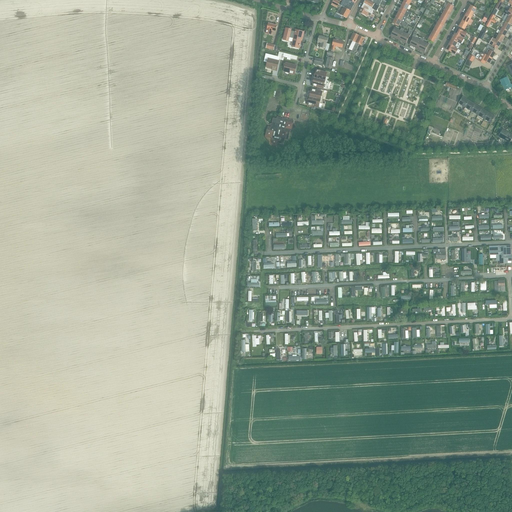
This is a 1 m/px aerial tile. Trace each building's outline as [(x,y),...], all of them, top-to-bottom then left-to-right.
[(344,7),(340,15),(347,18),(351,11),(355,3),(349,0),(343,0),(340,5),(344,7)] [(368,0),(365,0),(364,4),(373,10),(376,12),(378,9),(379,6),(368,0)] [(403,2),(401,7),(407,10),(409,5),(403,2)] [(447,2),(443,8),(451,13),(451,12),(454,7),(447,2)] [(364,4),(362,8),(371,14),(374,16),(376,13),(373,11),(373,10),(364,4)] [(468,11),(474,14),(477,9),(471,5),(468,11)] [(401,7),(398,13),(408,18),(409,15),(411,16),(412,13),(407,10),(401,7)] [(362,8),(359,12),(366,17),(369,14),(371,15),(370,16),(373,18),(374,16),(371,14),(362,8)] [(443,8),(440,14),(448,19),(448,18),(451,13),(443,8)] [(471,19),(474,14),(468,11),(465,16),(471,19)] [(398,13),(395,18),(401,21),(405,23),(408,18),(398,13)] [(440,14),(437,20),(445,25),(448,19),(440,14)] [(506,15),(503,21),(511,25),(511,23),(511,18),(509,16),(506,15)] [(468,25),(471,19),(465,16),(462,21),(468,25)] [(395,18),(393,24),(399,27),(400,23),(402,24),(401,25),(406,27),(407,24),(405,23),(401,21),(395,18)] [(437,20),(434,26),(441,31),(442,28),(445,25),(437,20)] [(465,30),(468,25),(462,21),(459,27),(465,30)] [(499,23),(497,25),(502,28),(508,31),(511,25),(503,21),(501,24),(499,23)] [(273,31),(276,31),(277,26),(269,23),(266,33),(272,35),(273,31)] [(434,26),(430,32),(438,37),(439,33),(441,31),(434,26)] [(296,30),(295,32),(291,31),(291,29),(286,28),(283,40),(288,41),(289,37),(294,38),(292,46),(299,48),(301,40),(300,40),(300,37),(302,38),(304,32),(296,30)] [(398,40),(403,29),(401,28),(400,31),(394,28),(390,36),(398,40)] [(498,30),(497,33),(499,34),(504,37),(508,31),(502,28),(501,31),(498,30)] [(412,33),(409,32),(408,34),(403,32),(404,29),(403,29),(398,40),(406,44),(410,36),(412,33)] [(458,29),(455,34),(466,40),(468,37),(466,36),(467,34),(458,29)] [(430,32),(427,38),(434,42),(436,39),(438,37),(430,32)] [(352,51),(359,36),(354,33),(350,40),(353,41),(349,49),(352,51)] [(416,36),(416,35),(414,34),(412,37),(413,37),(409,45),(417,49),(422,38),(421,38),(420,40),(415,38),(416,36)] [(455,34),(452,39),(458,42),(461,44),(464,39),(466,40),(455,34)] [(499,34),(496,40),(501,43),(504,37),(499,34)] [(325,50),(328,51),(330,44),(327,44),(328,38),(319,36),(318,42),(321,43),(320,47),(325,49),(325,50)] [(359,36),(352,51),(355,52),(359,44),(361,46),(365,38),(359,36)] [(422,38),(417,49),(425,52),(428,44),(423,42),(424,39),(422,38)] [(452,39),(449,44),(455,48),(457,49),(458,47),(456,46),(458,42),(452,39)] [(493,39),(489,45),(498,49),(501,43),(496,40),(493,39)] [(336,46),(342,48),(344,42),(334,40),(331,51),(334,52),(336,46)] [(449,44),(446,50),(455,55),(456,52),(459,54),(460,51),(457,49),(455,48),(449,44)] [(484,54),(492,59),(495,53),(493,52),(495,49),(488,45),(486,48),(488,50),(487,52),(486,52),(484,54)] [(325,67),(331,69),(333,59),(332,58),(334,53),(327,51),(326,57),(328,57),(325,67)] [(449,52),(447,57),(460,64),(462,58),(449,52)] [(492,59),(484,54),(481,53),(480,55),(478,55),(477,55),(476,57),(476,58),(478,59),(477,60),(485,64),(486,62),(489,64),(492,59)] [(268,63),(267,67),(272,68),(272,70),(277,71),(278,66),(277,65),(278,61),(278,59),(278,57),(269,55),(268,59),(270,59),(269,62),(268,62),(268,63)] [(314,64),(321,66),(323,60),(315,58),(314,64)] [(468,67),(481,72),(483,67),(470,62),(468,67)] [(295,70),(294,70),(295,65),(287,63),(286,67),(285,66),(284,71),(290,73),(289,74),(294,75),(295,70)] [(313,74),(312,77),(327,81),(328,78),(326,77),(327,73),(322,71),(317,70),(316,75),(313,74)] [(312,78),(312,81),(314,81),(313,86),(318,87),(323,88),(328,89),(330,82),(327,81),(312,77),(312,78)] [(511,84),(511,85),(507,77),(500,80),(505,91),(511,88),(511,84)] [(287,96),(288,89),(278,87),(277,94),(287,96)] [(308,97),(322,100),(323,97),(321,96),(322,92),(317,91),(317,90),(312,89),(311,94),(309,93),(308,97)] [(287,96),(277,94),(275,100),(285,103),(287,96)] [(321,103),(322,100),(308,97),(307,100),(309,101),(308,105),(313,106),(318,107),(319,103),(321,103)] [(465,108),(469,101),(463,97),(459,104),(465,107),(465,108)] [(283,109),(285,103),(275,100),(274,107),(283,109)] [(472,111),(476,105),(469,101),(465,108),(465,107),(463,111),(465,112),(467,109),(472,111)] [(478,115),(482,109),(476,105),(472,111),(478,115)] [(282,116),(283,109),(274,107),(272,113),(282,116)] [(485,119),(489,113),(482,109),(478,115),(485,119)] [(280,122),(282,116),(272,113),(270,120),(280,122)] [(489,113),(485,119),(491,123),(495,117),(489,113)] [(279,129),(280,122),(270,120),(269,127),(279,129)] [(511,134),(503,130),(499,137),(509,143),(510,141),(511,142),(511,143),(511,134)] [(270,156),(269,146),(262,147),(263,156),(270,156)] [(511,246),(489,246),(489,255),(496,255),(496,261),(499,261),(499,264),(507,264),(507,261),(511,261),(511,255),(511,246)] [(445,249),(433,250),(433,254),(436,254),(436,264),(446,263),(446,252),(445,252),(445,249)]
